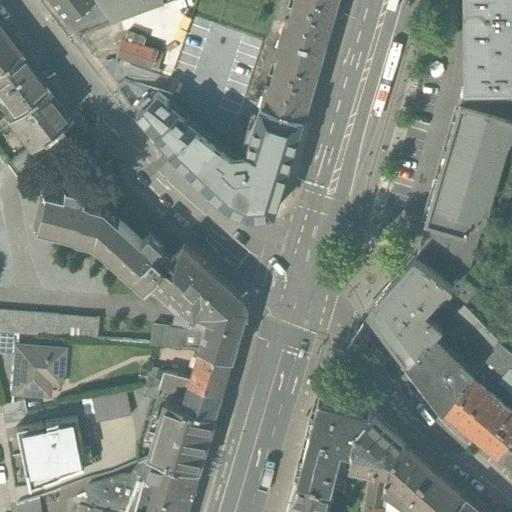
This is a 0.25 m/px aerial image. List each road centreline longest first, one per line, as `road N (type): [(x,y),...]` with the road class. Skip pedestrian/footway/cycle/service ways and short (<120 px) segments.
road 1 (residential): [(307,292),(195,210),(111,123),(19,0)]
road 2 (primary): [(388,0),(307,292)]
road 3 (unclassified): [(511,491),(307,292)]
road 4 (primary): [(307,292),(241,511)]
